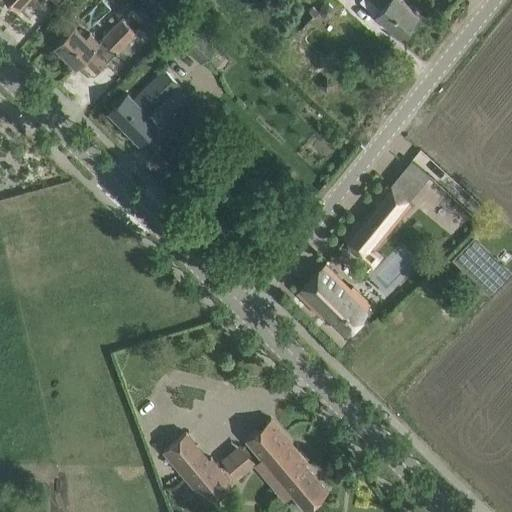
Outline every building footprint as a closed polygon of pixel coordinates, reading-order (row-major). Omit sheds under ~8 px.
[(359,0),(374,13),(375,12),(400,34),(418,14),(401,0),(359,0)] [(136,31),(121,17),(102,37),(102,38),(99,41),(89,32),(85,37),(73,25),(56,44),(77,64),(83,57),(96,70),(105,61),(116,51),(136,31)] [(197,24),(182,41),(201,61),(218,44),(197,24)] [(165,68),(154,79),(140,93),(136,90),(130,96),(127,93),(109,110),(139,141),(157,123),(148,115),(180,83),(165,68)] [(222,110),(195,98),(188,115),(215,127),(222,110)] [(357,220),(344,237),(367,256),(411,202),(387,183),(374,200),(376,203),(361,222),(357,220)] [(501,271),(468,240),(451,257),(484,288),(501,271)] [(350,288),(339,277),(324,263),(298,290),(323,315),(325,313),(344,331),(367,309),(365,307),(369,302),(352,286),(350,288)] [(255,430),(246,437),(271,467),(263,474),(274,487),(283,480),(306,508),(328,490),(304,462),(307,460),(270,417),(255,430)] [(212,456),(210,458),(187,431),(163,451),(207,503),(233,482),(212,456)] [(256,462),(240,443),(221,458),(237,477),(256,462)]
